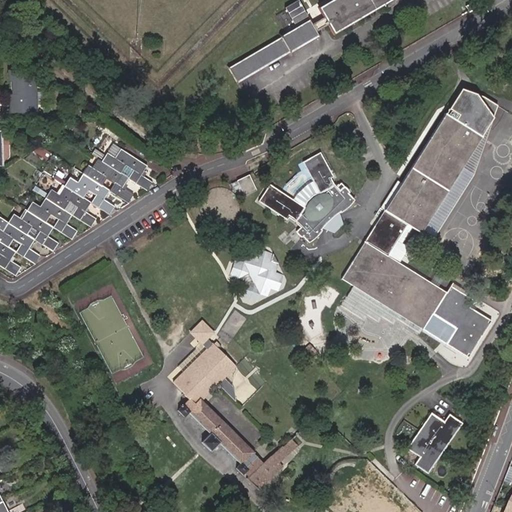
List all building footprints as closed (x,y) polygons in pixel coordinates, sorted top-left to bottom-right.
[(293,0),(280,8),(289,24),(304,15),(295,0),(293,0)] [(327,0),(318,6),(323,15),(327,21),(332,31),(384,0),(327,0)] [(472,14),(479,9),(476,2),(468,7),(472,14)] [(313,28),(327,21),(323,15),(309,23),(313,28)] [(313,28),(309,23),(306,19),(277,36),(278,38),(226,69),(233,82),(286,51),(287,52),(316,34),(313,28)] [(36,107),(34,73),(16,74),(17,90),(10,91),(11,108),(36,107)] [(429,232),(498,122),(503,109),(480,94),(464,90),(460,98),(452,119),(448,116),(406,185),(389,213),(346,282),(473,361),(496,324),(475,311),(479,304),(455,289),(451,296),(405,267),(415,251),(407,246),(417,230),(426,237),(429,232)] [(438,238),(479,172),(498,122),(429,232),(438,238)] [(124,174),(142,185),(147,177),(136,170),(141,161),(114,144),(108,153),(102,149),(97,157),(116,169),(122,161),(129,166),(124,174)] [(344,215),(350,211),(355,207),(358,202),(352,196),(353,194),(352,193),(344,185),(339,189),(335,181),(338,179),(325,155),(316,160),(320,166),(311,171),(324,196),(317,198),(314,201),(311,204),(308,210),(274,186),(262,203),(290,222),(292,220),(298,224),(303,230),(300,234),(301,236),(305,239),(306,239),(312,245),(318,242),(323,237),(326,231),(342,215),(343,214),(344,215)] [(79,169),(98,181),(103,172),(111,177),(105,186),(125,199),(130,189),(118,182),(124,174),(116,169),(97,157),(91,165),(84,161),(79,169)] [(320,166),(316,160),(307,165),(311,171),(320,166)] [(87,198),(106,210),(111,202),(100,195),(105,186),(98,181),(79,169),(74,178),(65,173),(60,181),(80,193),(84,185),(92,190),(87,198)] [(261,192),(255,176),(236,184),(243,199),(261,192)] [(48,183),(42,192),(69,210),(88,222),(94,213),(82,206),(87,198),(80,193),(60,181),(55,188),(48,183)] [(389,213),(406,185),(399,182),(382,209),(389,213)] [(64,218),(69,210),(42,192),(36,201),(28,196),(23,204),(43,216),(48,208),(56,213),(51,221),(70,234),(75,226),(64,218)] [(45,229),(51,221),(43,216),(23,204),(17,213),(11,208),(6,216),(24,227),(29,219),(38,224),(32,232),(52,245),(57,237),(45,229)] [(326,231),(337,235),(346,227),(342,215),(326,231)] [(26,242),(32,232),(24,227),(6,216),(0,224),(0,238),(4,241),(10,232),(17,237),(11,246),(33,259),(38,250),(26,242)] [(0,238),(0,261),(14,270),(19,261),(6,253),(11,246),(4,241),(0,238)] [(268,252),(234,268),(240,279),(251,274),(260,295),(283,285),(268,252)] [(205,320),(192,332),(208,349),(174,383),(186,395),(184,396),(189,402),(177,412),(183,419),(189,414),(209,436),(201,445),(210,454),(220,445),(241,465),(237,469),(243,476),(247,480),(252,485),(258,491),(281,468),(278,465),(298,446),(292,440),(282,449),(282,448),(265,463),(257,456),(202,402),(219,386),(236,369),(209,339),(215,333),(205,320)] [(443,418),(434,412),(425,425),(429,428),(421,438),(417,435),(406,450),(415,456),(419,451),(424,454),(419,460),(413,468),(426,478),(467,424),(454,414),(448,422),(444,427),(439,424),(443,418)] [(448,422),(443,418),(439,424),(444,427),(448,422)] [(425,425),(417,435),(421,438),(429,428),(425,425)] [(415,456),(419,460),(424,454),(419,451),(415,456)] [(340,511),(414,511),(410,508),(407,511),(397,511),(378,494),(381,491),(385,486),(362,466),(330,502),(340,511)]
